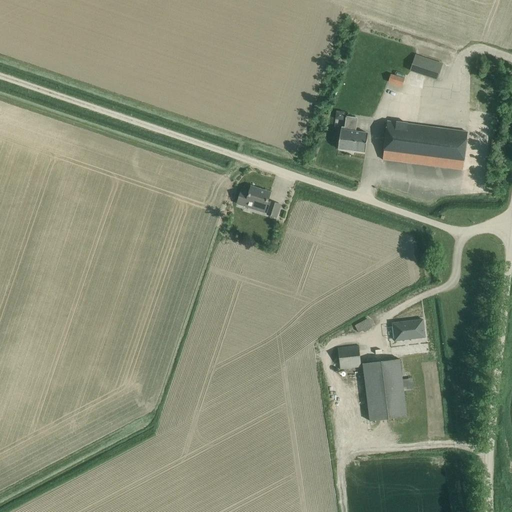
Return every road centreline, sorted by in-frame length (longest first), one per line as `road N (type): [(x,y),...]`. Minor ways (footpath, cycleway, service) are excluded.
road 1 (unclassified): [(492,511),(491,433),(511,229)]
road 2 (unclassified): [(511,229),(460,232),(250,161)]
road 3 (track): [(250,161),(0,78)]
